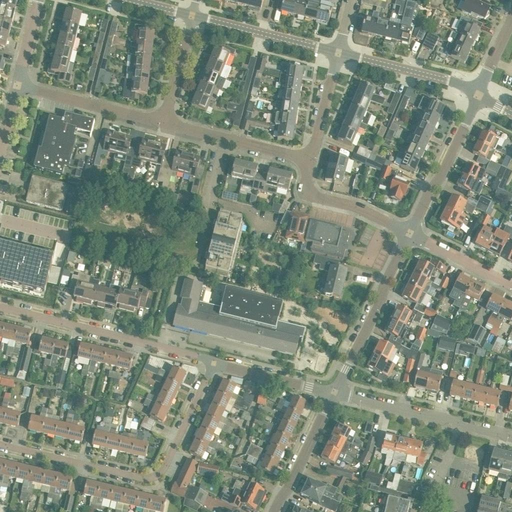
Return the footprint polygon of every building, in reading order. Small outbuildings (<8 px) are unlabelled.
[(0,4),(0,7),(15,11),(17,0),(0,0),(1,0),(0,4)] [(250,0),(249,7),(254,9),(253,11),(259,12),(260,10),(261,10),(263,0),(250,0)] [(281,12),(293,15),(296,0),(279,0),(276,11),(281,12)] [(296,0),(293,15),(304,18),(308,4),(302,3),(302,0),(296,0)] [(309,0),(308,0),(308,4),(304,18),(316,21),(320,3),(309,0)] [(371,0),(368,0),(368,5),(375,7),(380,8),(382,2),(371,0)] [(404,14),(407,2),(407,3),(396,0),(395,6),(400,7),(399,13),(403,14),(404,14)] [(459,0),(466,2),(461,12),(476,19),(477,17),(484,20),(490,9),(475,2),(474,4),(469,2),(469,0),(459,0)] [(328,24),(332,7),(333,4),(321,1),(321,3),(320,3),(316,21),(321,22),(320,24),(327,26),(327,24),(328,24)] [(386,4),(382,2),(380,8),(379,14),(373,36),(385,39),(389,24),(390,21),(383,19),(384,15),(382,14),(383,9),(385,10),(386,4)] [(400,27),(397,42),(408,45),(412,30),(410,30),(416,5),(407,2),(407,3),(404,14),(403,17),(400,27)] [(0,7),(0,20),(12,23),(15,11),(0,7)] [(433,17),(436,18),(434,23),(440,25),(442,21),(437,18),(437,16),(440,17),(442,12),(436,10),(433,17)] [(68,11),(65,24),(80,28),(80,27),(84,28),(87,16),(83,15),(68,11)] [(362,33),(373,36),(379,14),(373,12),(371,20),(365,19),(362,33)] [(460,22),(455,33),(475,41),(480,31),(470,26),(472,20),(461,17),(459,21),(460,22)] [(0,20),(0,33),(9,35),(12,23),(0,20)] [(101,33),(106,34),(109,22),(104,21),(101,33)] [(123,34),(116,33),(118,24),(112,23),(109,35),(113,36),(115,36),(122,39),(123,34)] [(65,24),(62,36),(77,40),(80,28),(65,24)] [(400,27),(389,24),(385,39),(384,42),(391,43),(392,41),(397,42),(400,27)] [(134,31),(139,32),(138,44),(154,46),(155,34),(146,32),(147,27),(135,26),(134,31)] [(421,42),(427,30),(421,28),(416,39),(421,42)] [(0,46),(6,48),(9,35),(0,33),(0,46)] [(423,44),(422,47),(432,52),(439,38),(434,36),(429,33),(423,44)] [(457,34),(452,44),(469,53),(475,41),(455,33),(457,34)] [(62,36),(59,47),(74,52),(77,40),(62,36)] [(137,49),(136,56),(152,58),(154,46),(138,44),(131,43),(130,48),(137,49)] [(452,44),(452,45),(450,50),(453,52),(451,58),(464,64),(469,53),(452,44)] [(59,47),(55,60),(71,63),(74,52),(59,47)] [(225,66),(229,55),(233,57),(235,51),(224,47),(222,52),(215,49),(210,61),(225,67),(225,66)] [(151,71),(152,58),(136,56),(130,56),(130,61),(129,68),(151,71)] [(253,71),(256,60),(250,58),(248,66),(242,65),(241,69),(247,70),(248,70),(253,71)] [(71,76),(68,75),(71,63),(55,60),(53,68),(50,67),(48,75),(55,76),(56,73),(59,74),(58,80),(69,83),(71,76)] [(260,60),(257,71),(263,73),(267,75),(269,69),(264,68),(266,61),(260,60)] [(231,69),(225,66),(225,67),(210,61),(205,72),(220,78),(226,80),(231,69)] [(281,74),(280,78),(302,82),(303,70),(289,67),(282,66),(281,74)] [(135,74),(134,81),(150,83),(151,71),(129,68),(127,68),(126,73),(135,74)] [(89,81),(94,83),(97,70),(92,69),(89,81)] [(100,71),(97,83),(102,85),(108,86),(110,80),(111,74),(107,72),(104,72),(100,71)] [(257,71),(254,83),(260,85),(263,73),(257,71)] [(205,72),(201,83),(215,90),(220,91),(221,92),(223,87),(217,85),(220,78),(205,72)] [(279,91),(285,92),(285,91),(300,93),(302,82),(280,78),(279,84),(280,84),(279,91)] [(138,100),(139,94),(148,95),(150,83),(134,81),(125,80),(123,99),(138,100)] [(201,83),(196,95),(211,101),(215,103),(220,91),(215,90),(201,83)] [(254,83),(252,88),(251,95),(257,97),(259,90),(260,85),(254,83)] [(395,110),(401,95),(396,92),(391,105),(384,102),(385,100),(376,96),(372,96),(375,90),(361,84),(356,95),(370,101),(370,102),(389,109),(389,108),(395,110)] [(285,91),(285,92),(283,103),(298,105),(300,93),(285,91)] [(212,109),(208,108),(211,101),(196,95),(191,107),(206,113),(206,112),(210,114),(212,109)] [(356,95),(352,107),(366,113),(370,102),(370,101),(356,95)] [(410,99),(404,96),(399,107),(405,109),(410,99)] [(431,101),(426,113),(439,119),(445,108),(431,101)] [(283,103),(281,115),(296,117),(298,105),(283,103)] [(239,106),(228,104),(226,110),(237,112),(235,119),(240,120),(244,108),(239,106)] [(352,107),(347,118),(361,123),(367,126),(372,115),(366,113),(352,107)] [(397,113),(395,118),(400,121),(403,115),(397,113)] [(426,113),(421,123),(434,130),(439,119),(426,113)] [(71,155),(77,131),(91,135),(94,122),(71,116),(65,114),(63,121),(62,121),(62,122),(50,119),(41,156),(38,155),(38,157),(37,157),(35,165),(36,165),(35,168),(37,168),(37,170),(45,172),(45,170),(62,175),(65,163),(69,165),(71,155)] [(294,129),(296,117),(281,115),(274,114),(274,115),(272,115),(270,125),(279,127),(294,129)] [(245,118),(242,130),(253,133),(254,126),(255,126),(256,121),(251,120),(245,118)] [(347,118),(343,129),(357,134),(359,129),(365,132),(367,126),(361,123),(347,118)] [(421,123),(416,135),(429,141),(434,130),(421,123)] [(270,125),(270,131),(279,132),(277,142),(282,143),(283,140),(292,141),(294,129),(279,127),(270,125)] [(352,146),(357,134),(343,129),(338,140),(352,146)] [(109,152),(115,153),(120,134),(109,132),(103,155),(98,153),(95,166),(100,167),(103,157),(108,158),(109,152)] [(478,143),(495,151),(505,156),(506,155),(504,151),(502,150),(503,149),(497,146),(501,139),(496,137),(496,138),(483,132),(478,143)] [(132,137),(120,134),(115,153),(127,156),(132,137)] [(416,135),(411,145),(424,151),(429,141),(416,135)] [(129,174),(128,178),(133,180),(136,168),(140,169),(142,160),(150,162),(155,143),(143,140),(138,159),(133,158),(129,174)] [(166,146),(155,143),(150,162),(161,165),(166,146)] [(478,143),(473,154),(479,157),(485,160),(490,162),(493,156),(495,151),(478,143)] [(363,157),(367,159),(374,162),(376,156),(381,146),(376,144),(371,154),(366,152),(363,157)] [(411,145),(406,156),(419,162),(424,151),(411,145)] [(376,156),(374,162),(385,167),(389,169),(391,163),(381,159),(386,148),(382,146),(377,157),(376,156)] [(176,172),(183,174),(188,154),(177,151),(172,171),(166,170),(163,183),(162,187),(168,188),(171,177),(174,178),(176,172)] [(366,165),(367,159),(363,157),(354,153),(352,159),(366,165)] [(406,156),(398,153),(396,158),(403,162),(401,167),(414,174),(415,173),(417,174),(419,168),(417,167),(419,162),(406,156)] [(197,194),(200,182),(194,181),(200,157),(188,154),(183,174),(190,176),(188,181),(193,183),(190,193),(197,194)] [(332,156),(329,168),(345,172),(348,160),(332,156)] [(231,177),(242,180),(246,164),(235,161),(231,177)] [(488,168),(498,172),(501,167),(490,162),(488,168)] [(257,167),(246,164),(242,180),(243,180),(241,187),(252,189),(258,191),(262,175),(256,174),(257,167)] [(468,164),(462,175),(477,182),(479,178),(477,177),(481,170),(468,164)] [(88,180),(91,167),(86,166),(83,178),(88,180)] [(385,167),(380,180),(387,182),(387,181),(393,183),(390,191),(393,192),(391,198),(393,199),(393,200),(397,201),(398,201),(400,201),(403,195),(405,196),(405,195),(407,194),(409,191),(407,189),(409,183),(395,178),(397,173),(392,170),(389,169),(385,167)] [(496,178),(501,181),(506,169),(501,167),(498,172),(496,178)] [(157,182),(163,183),(166,170),(161,168),(157,182)] [(342,186),(345,172),(329,168),(325,181),(342,186)] [(498,172),(488,168),(485,173),(496,178),(498,172)] [(500,197),(503,192),(507,184),(506,183),(511,172),(506,169),(501,181),(497,189),(495,195),(500,197)] [(267,177),(262,175),(258,191),(275,195),(280,173),(269,170),(267,177)] [(280,173),(275,195),(277,189),(288,191),(292,175),(280,173)] [(362,177),(357,175),(353,190),(358,191),(362,177)] [(457,186),(479,196),(482,190),(481,190),(483,185),(477,182),(462,175),(457,186)] [(86,187),(87,182),(68,177),(67,182),(86,187)] [(32,180),(27,201),(45,206),(46,202),(56,205),(56,209),(74,213),(79,192),(65,188),(64,194),(45,189),(46,184),(32,180)] [(74,186),(57,181),(56,186),(65,189),(65,188),(73,190),(74,186)] [(176,202),(194,207),(195,203),(189,201),(190,198),(178,195),(178,196),(176,202)] [(485,214),(487,210),(488,208),(478,203),(475,208),(452,197),(446,209),(461,216),(463,211),(471,215),(475,208),(485,214)] [(480,197),(478,203),(488,208),(491,202),(480,197)] [(282,205),(278,212),(284,214),(286,211),(289,203),(284,201),(282,205)] [(445,225),(446,224),(454,228),(454,229),(459,232),(466,219),(461,216),(446,209),(446,210),(445,209),(442,215),(443,216),(441,221),(442,222),(441,223),(445,225)] [(242,215),(220,210),(219,214),(212,241),(212,242),(206,267),(205,272),(227,277),(228,272),(235,247),(241,220),(242,215)] [(287,226),(290,213),(287,212),(285,215),(280,224),(287,226)] [(286,238),(303,242),(309,217),(293,213),(286,238)] [(490,218),(485,216),(480,224),(485,227),(490,218)] [(305,242),(313,244),(310,252),(343,260),(349,233),(340,231),(341,229),(310,221),(305,242)] [(479,225),(473,222),(466,236),(473,239),(479,225)] [(475,245),(487,251),(498,230),(491,226),(489,231),(484,229),(483,232),(482,232),(475,245)] [(508,237),(498,232),(499,230),(498,230),(487,251),(499,257),(506,243),(505,243),(507,238),(511,240),(511,228),(511,229),(508,237)] [(0,288),(43,299),(44,296),(45,292),(46,285),(47,282),(58,285),(62,269),(51,266),(53,260),(53,257),(54,255),(54,253),(54,252),(0,239),(0,288)] [(339,299),(346,272),(325,266),(327,258),(315,256),(314,264),(320,265),(319,270),(330,273),(324,295),(339,299)] [(421,262),(414,275),(428,282),(431,276),(434,278),(438,272),(444,275),(447,269),(432,261),(429,267),(421,262)] [(75,302),(83,304),(89,277),(78,274),(77,278),(71,276),(68,291),(74,292),(73,297),(76,298),(75,302)] [(440,291),(442,288),(439,287),(431,283),(428,282),(414,275),(412,279),(411,278),(408,284),(409,285),(409,286),(426,294),(427,295),(430,287),(437,291),(438,290),(440,291)] [(69,278),(62,276),(60,284),(67,286),(69,278)] [(94,278),(89,277),(83,304),(90,306),(91,302),(94,303),(97,289),(98,289),(100,282),(94,280),(94,278)] [(453,290),(449,299),(454,302),(453,306),(459,309),(460,307),(472,283),(460,277),(453,290)] [(442,281),(439,287),(442,288),(445,290),(450,281),(449,281),(443,278),(442,281)] [(203,303),(206,291),(200,290),(202,285),(186,281),(181,298),(183,299),(181,306),(180,305),(179,305),(178,309),(173,326),(294,356),(295,356),(299,339),(303,339),(305,329),(278,322),(282,304),(226,289),(221,308),(203,303)] [(472,283),(460,307),(466,309),(467,310),(472,299),(478,302),(485,289),(472,283)] [(112,307),(115,308),(116,308),(117,304),(116,304),(120,290),(120,291),(121,288),(110,285),(109,291),(108,291),(103,308),(112,310),(112,307)] [(423,300),(423,299),(426,294),(409,286),(408,286),(407,286),(404,291),(406,292),(403,298),(417,305),(420,306),(423,300)] [(131,287),(130,293),(126,310),(134,312),(135,309),(138,310),(139,303),(145,305),(148,291),(131,287)] [(96,306),(103,308),(108,291),(98,289),(97,289),(94,303),(97,303),(96,306)] [(130,293),(120,291),(120,290),(116,304),(117,304),(120,305),(119,308),(126,310),(130,293)] [(485,310),(492,313),(487,324),(492,326),(504,302),(492,296),(485,310)] [(511,318),(511,306),(504,302),(492,326),(499,330),(504,319),(510,322),(511,318)] [(466,309),(460,307),(459,309),(458,313),(463,315),(466,309)] [(393,313),(391,319),(392,319),(391,320),(405,327),(409,329),(413,321),(415,317),(410,314),(398,308),(395,314),(393,313)] [(424,314),(433,318),(434,318),(436,312),(427,308),(424,314)] [(431,330),(438,332),(444,319),(438,316),(431,330)] [(409,329),(405,327),(391,320),(391,321),(390,320),(387,326),(388,326),(385,332),(403,341),(406,334),(409,329)] [(479,345),(486,331),(474,325),(468,339),(479,345)] [(3,339),(15,342),(18,329),(6,326),(3,339)] [(15,342),(14,348),(13,354),(18,356),(21,344),(29,346),(32,333),(18,329),(15,342)] [(420,329),(418,334),(425,337),(425,336),(425,335),(426,331),(420,329)] [(418,334),(415,339),(422,342),(425,337),(418,334)] [(485,343),(482,349),(491,353),(491,351),(499,355),(506,342),(498,338),(493,347),(485,343)] [(43,366),(50,367),(56,343),(43,339),(40,352),(52,355),(50,361),(45,360),(43,366)] [(448,340),(446,350),(452,352),(455,341),(449,340),(448,340)] [(376,348),(373,354),(374,354),(374,355),(388,362),(391,364),(394,359),(398,351),(380,342),(377,348),(376,348)] [(55,369),(58,357),(66,359),(69,346),(56,343),(50,367),(55,369)] [(92,361),(95,348),(82,345),(78,358),(92,361)] [(412,345),(409,351),(418,355),(419,352),(420,349),(412,345)] [(11,358),(12,354),(13,354),(14,348),(8,346),(6,353),(5,356),(11,358)] [(405,359),(409,361),(407,367),(414,369),(416,362),(417,357),(418,355),(409,351),(401,347),(398,353),(406,357),(405,359)] [(97,362),(105,364),(108,351),(95,348),(90,367),(89,373),(94,374),(95,369),(97,362)] [(25,349),(19,372),(26,374),(32,351),(25,349)] [(105,364),(117,367),(121,354),(108,351),(105,364)] [(419,389),(419,390),(425,392),(425,390),(426,390),(429,376),(431,371),(420,369),(425,355),(419,352),(418,355),(417,357),(416,362),(414,369),(413,370),(411,381),(415,382),(414,387),(419,389)] [(134,358),(121,354),(117,367),(131,371),(134,358)] [(395,365),(388,362),(374,355),(374,356),(372,355),(369,361),(371,362),(368,368),(369,368),(368,370),(373,372),(373,370),(388,378),(395,365)] [(82,371),(81,375),(86,377),(87,373),(89,373),(90,367),(89,367),(84,365),(82,371)] [(146,365),(144,369),(157,376),(157,375),(180,386),(186,374),(174,368),(171,375),(160,370),(159,371),(146,365)] [(411,381),(413,370),(414,369),(407,367),(403,382),(410,384),(411,381)] [(429,376),(426,390),(431,391),(430,393),(436,395),(437,393),(438,393),(441,379),(442,374),(431,371),(429,376)] [(55,389),(62,390),(63,386),(66,373),(59,372),(56,384),(55,389)] [(157,375),(157,376),(155,381),(160,384),(165,386),(162,393),(174,398),(180,386),(157,375)] [(241,385),(243,380),(231,377),(230,382),(241,385)] [(14,382),(2,379),(0,386),(12,388),(14,382)] [(218,393),(230,399),(236,386),(224,381),(218,393)] [(450,396),(462,399),(465,386),(453,383),(450,396)] [(462,399),(473,402),(477,389),(465,386),(462,399)] [(473,402),(485,405),(488,391),(477,389),(473,402)] [(42,395),(42,398),(49,399),(51,391),(44,390),(42,395)] [(500,394),(488,391),(485,405),(497,408),(500,394)] [(168,411),(174,398),(162,393),(157,405),(168,411)] [(225,411),(230,399),(218,393),(213,405),(225,411)] [(267,397),(267,396),(260,395),(258,403),(265,405),(267,397)] [(1,410),(8,411),(10,401),(9,400),(10,397),(6,396),(5,399),(4,399),(1,410)] [(238,396),(235,401),(250,408),(252,403),(238,396)] [(295,398),(289,410),(300,415),(306,403),(295,398)] [(146,400),(143,405),(148,407),(148,409),(153,412),(151,418),(162,423),(168,411),(157,405),(151,402),(146,400)] [(235,402),(233,407),(247,414),(250,408),(235,401),(235,402)] [(213,405),(207,417),(219,423),(224,425),(229,428),(232,423),(222,418),(225,411),(213,405)] [(29,431),(42,434),(48,410),(42,408),(39,420),(32,418),(29,431)] [(42,434),(55,437),(60,418),(52,416),(54,411),(48,410),(42,434)] [(289,410),(283,422),(295,427),(300,415),(289,410)] [(21,415),(8,412),(5,425),(18,428),(21,415)] [(59,423),(55,437),(69,440),(74,416),(68,414),(66,420),(65,425),(59,423)] [(85,430),(77,428),(79,417),(74,416),(69,440),(82,443),(85,430)] [(103,424),(106,424),(105,428),(97,426),(96,433),(93,445),(106,448),(113,419),(112,419),(104,417),(103,424)] [(142,422),(153,427),(155,422),(145,417),(142,422)] [(207,417),(201,430),(213,435),(219,423),(207,417)] [(283,422),(280,429),(274,426),(275,426),(255,417),(254,424),(267,429),(272,432),(277,434),(278,434),(289,439),(295,427),(283,422)] [(153,427),(142,422),(140,427),(150,432),(153,427)] [(338,424),(333,436),(346,442),(350,445),(351,445),(358,449),(361,443),(354,440),(354,439),(348,436),(351,431),(338,424)] [(111,425),(106,448),(119,452),(122,439),(115,437),(117,426),(111,425)] [(222,429),(221,431),(227,433),(229,428),(224,425),(222,429)] [(122,439),(119,452),(132,455),(137,431),(136,431),(131,430),(130,435),(124,433),(122,439)] [(195,442),(207,448),(213,435),(201,430),(195,442)] [(149,445),(143,444),(144,438),(142,438),(143,433),(137,431),(132,455),(146,458),(149,445)] [(277,434),(272,446),(283,451),(289,439),(278,434),(277,434)] [(328,441),(330,442),(327,447),(340,453),(340,454),(345,456),(350,445),(346,442),(333,436),(332,437),(331,436),(328,441)] [(394,453),(395,453),(398,439),(386,436),(382,450),(388,452),(386,458),(392,460),(394,453)] [(394,453),(392,460),(393,460),(405,463),(406,456),(407,456),(410,442),(405,441),(405,439),(400,438),(399,440),(398,439),(395,453),(394,453)] [(207,448),(195,442),(190,454),(202,460),(207,448)] [(366,452),(372,454),(374,444),(368,442),(366,452)] [(417,459),(416,464),(423,466),(426,454),(421,453),(423,446),(410,442),(407,456),(417,459)] [(263,450),(251,445),(248,450),(261,455),(263,450)] [(272,446),(266,458),(278,463),(283,451),(272,446)] [(335,465),(340,454),(340,453),(327,447),(322,459),(335,465)] [(253,458),(264,463),(261,470),(272,476),(278,463),(266,458),(261,455),(248,450),(246,455),(249,456),(253,458)] [(483,470),(499,474),(505,452),(498,450),(498,452),(493,451),(491,460),(486,458),(483,470)] [(358,463),(366,467),(371,458),(372,455),(364,452),(358,463)] [(511,454),(505,452),(499,474),(498,479),(507,481),(510,479),(510,477),(511,477),(511,474),(511,455),(511,454)] [(350,466),(353,460),(346,456),(343,462),(350,466)] [(185,466),(195,470),(197,464),(187,460),(185,466)] [(4,476),(2,488),(7,489),(9,478),(17,479),(20,467),(7,464),(4,476)] [(200,464),(198,474),(217,478),(219,468),(200,464)] [(195,470),(185,466),(182,472),(193,477),(194,475),(193,475),(195,470)] [(17,479),(24,481),(21,492),(20,499),(26,501),(33,470),(20,467),(17,479)] [(326,474),(352,480),(351,481),(359,483),(360,479),(352,477),(353,474),(328,467),(326,474)] [(35,484),(43,486),(46,473),(33,470),(26,501),(31,502),(33,495),(35,484)] [(193,477),(182,472),(180,478),(190,482),(191,481),(193,477)] [(43,486),(49,487),(47,498),(46,505),(52,507),(59,476),(46,473),(43,486)] [(380,486),(382,477),(366,473),(364,482),(380,486)] [(73,479),(59,476),(52,507),(57,508),(59,501),(61,490),(69,492),(73,479)] [(190,482),(180,478),(177,484),(188,489),(188,486),(189,486),(190,482)] [(341,491),(346,479),(341,478),(336,488),(341,491)] [(327,485),(327,487),(315,481),(314,482),(309,480),(305,488),(340,504),(343,497),(336,493),(337,490),(327,485)] [(410,496),(412,489),(413,484),(400,480),(398,486),(397,492),(410,496)] [(234,488),(261,501),(263,495),(262,494),(264,490),(250,484),(249,485),(243,482),(242,484),(237,482),(234,488)] [(89,508),(95,510),(101,486),(87,483),(84,495),(92,497),(89,508)] [(171,492),(184,498),(183,498),(185,499),(188,489),(177,484),(176,483),(171,492)] [(388,483),(386,490),(396,493),(397,492),(398,486),(388,483)] [(101,486),(95,510),(101,511),(103,500),(111,502),(114,489),(101,486)] [(188,489),(185,499),(202,507),(208,495),(195,489),(188,486),(188,489)] [(258,507),(261,501),(234,488),(233,490),(235,491),(231,498),(224,495),(221,501),(239,509),(239,508),(241,504),(255,510),(256,506),(258,507)] [(335,511),(340,504),(305,488),(301,496),(307,498),(306,500),(318,505),(318,506),(331,511),(335,511)] [(114,489),(111,502),(124,505),(127,492),(114,489)] [(386,490),(379,489),(378,492),(401,498),(402,494),(396,493),(386,490)] [(127,492),(124,505),(137,508),(140,495),(127,492)] [(137,508),(143,509),(142,511),(149,511),(153,498),(140,495),(137,508)] [(70,511),(74,499),(68,497),(64,511),(66,511),(70,511)] [(382,511),(408,511),(410,504),(420,507),(421,503),(411,501),(410,503),(387,497),(382,511)] [(163,511),(166,501),(153,498),(149,511),(163,511)] [(482,498),(479,509),(490,511),(498,511),(501,502),(482,498)]
